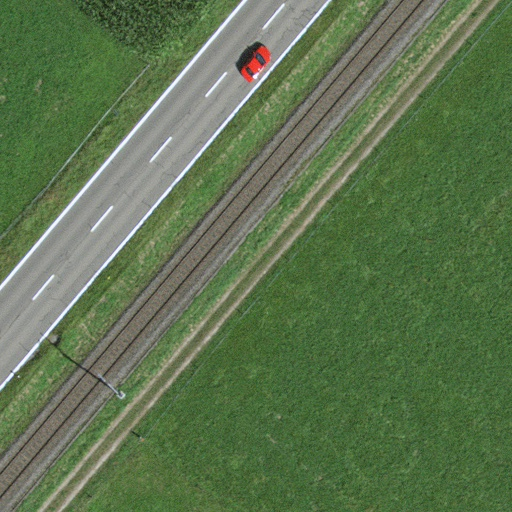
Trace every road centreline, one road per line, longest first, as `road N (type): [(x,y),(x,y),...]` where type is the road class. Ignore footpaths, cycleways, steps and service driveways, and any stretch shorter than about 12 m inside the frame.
road 1 (track): [(47,511),(477,0)]
road 2 (primary): [(0,337),(286,0)]
